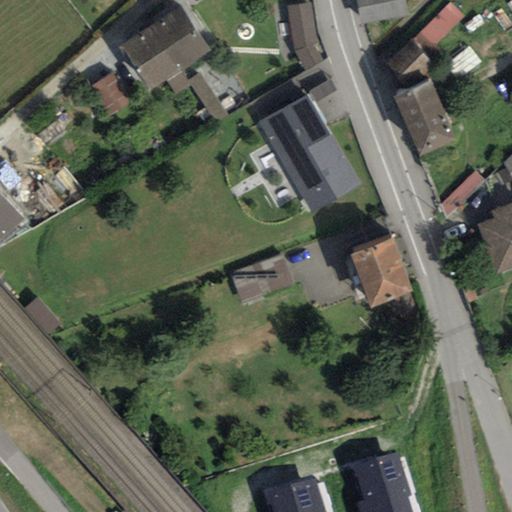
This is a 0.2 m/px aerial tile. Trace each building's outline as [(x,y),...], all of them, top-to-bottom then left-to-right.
[(312,0),(287,5),(295,50),(306,69),(323,60),(314,43),(319,42),(312,0)] [(356,0),(360,21),(403,14),(400,0),(356,0)] [(454,0),(425,31),(439,45),(469,14),(454,0)] [(177,7),(117,46),(144,86),(204,47),(177,7)] [(433,58),(412,37),(386,62),(407,83),(433,58)] [(204,71),(192,79),(216,117),(228,109),(204,71)] [(107,75),(88,89),(106,114),(125,101),(107,75)] [(426,81),(394,93),(416,149),(448,136),(426,81)] [(362,183),(309,92),(257,122),(310,213),(362,183)] [(450,215),(491,185),(482,172),(440,202),(450,215)] [(0,231),(16,217),(0,198),(0,231)] [(495,221),(477,226),(491,269),(511,262),(511,204),(491,211),(495,221)] [(388,238),(350,251),(366,298),(404,285),(388,238)] [(277,258),(230,274),(239,300),(286,284),(277,258)] [(321,511),(314,487),(272,499),(275,511),(321,511)]
